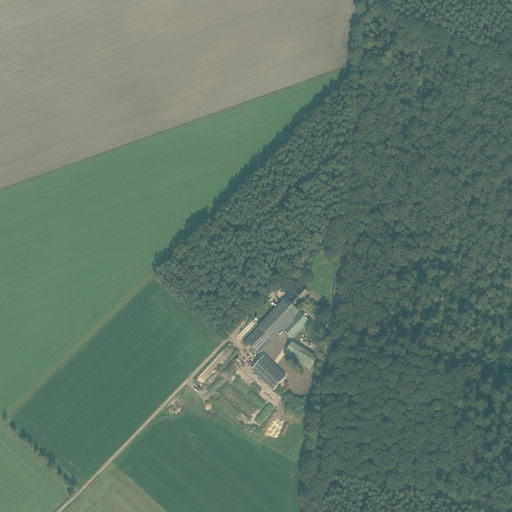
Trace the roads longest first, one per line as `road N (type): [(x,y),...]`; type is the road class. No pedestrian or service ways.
road 1 (unclassified): [(307,511),(340,273),(364,0)]
road 2 (track): [(59,511),(345,214)]
road 3 (track): [(340,474),(488,511)]
